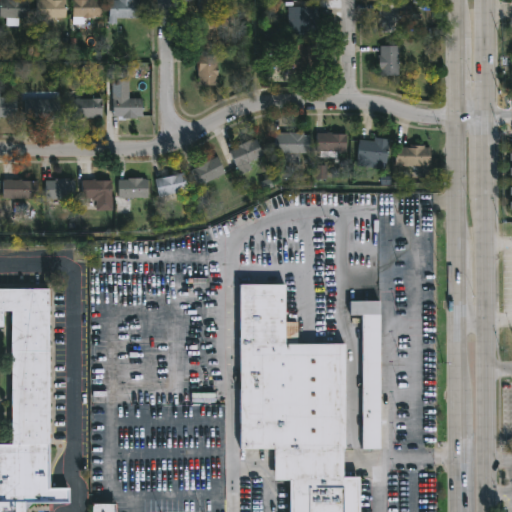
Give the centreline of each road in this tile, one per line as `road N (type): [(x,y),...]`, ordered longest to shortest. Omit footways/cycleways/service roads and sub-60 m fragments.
road 1 (residential): [(456,121),(311,106),(257,111),(180,143),(145,148),(0,150)]
road 2 (secondary): [(485,322),(483,0)]
road 3 (secondary): [(485,511),(485,322)]
road 4 (residential): [(180,143),(170,128),(168,27),(158,0)]
road 5 (secondary): [(457,384),(457,511)]
